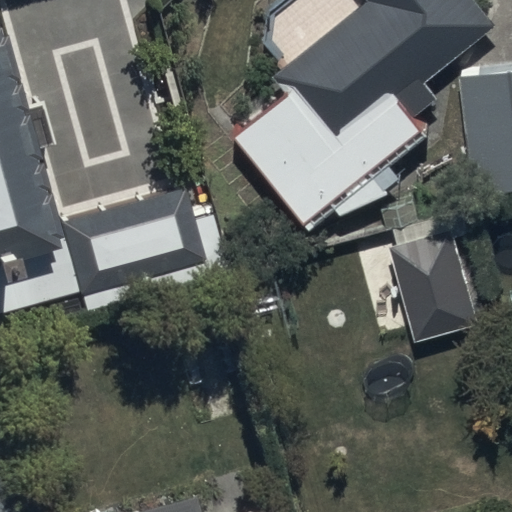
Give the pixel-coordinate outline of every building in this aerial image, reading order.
[(499,28),(475,0),(369,0),(370,1),(275,79),(289,96),(235,141),(312,235),(339,212),(350,225),(405,179),(396,168),(432,139),(417,121),(440,103),(427,87),(499,28)] [(0,53),(0,272),(55,258),(0,53)] [(511,62),(462,69),(477,189),(511,184),(511,62)] [(179,192),(58,227),(79,299),(199,265),(179,192)] [(451,230),(389,247),(415,341),(477,324),(451,230)] [(373,255),(274,281),(288,335),(387,309),(373,255)] [(0,511),(14,511),(0,461),(0,511)] [(195,511),(193,502),(155,511),(195,511)]
